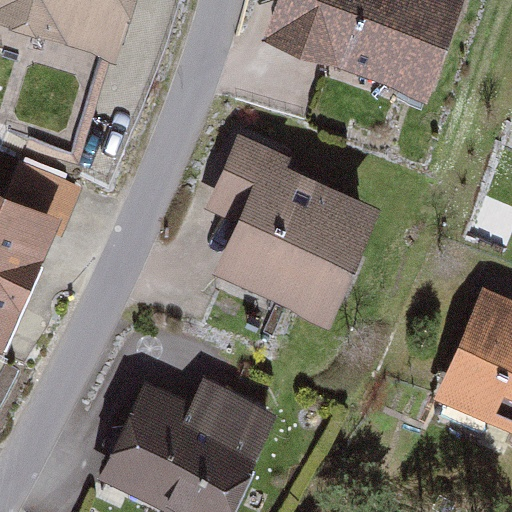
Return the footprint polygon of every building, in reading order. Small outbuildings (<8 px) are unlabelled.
[(100,0),(0,0),(0,33),(79,61),(100,0)] [(442,0),(276,0),(265,30),(411,85),(442,0)] [(289,156),(240,136),(214,202),(228,208),(205,264),(318,310),(363,200),(284,168),(289,156)] [(0,250),(16,214),(42,226),(56,195),(0,170),(0,250)] [(511,428),(511,315),(467,295),(416,407),(503,447),(511,428)] [(164,409),(117,387),(72,480),(140,511),(194,511),(241,414),(176,383),(164,409)]
